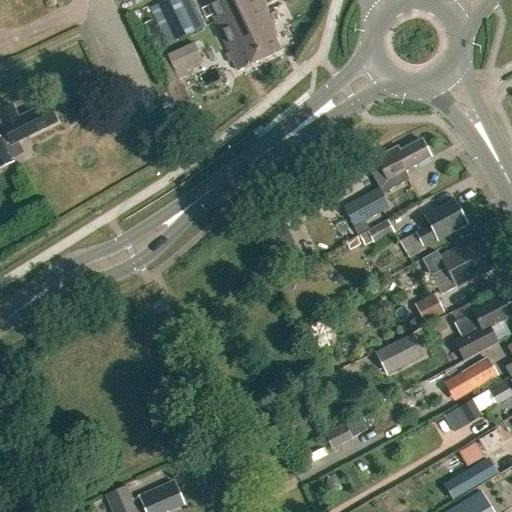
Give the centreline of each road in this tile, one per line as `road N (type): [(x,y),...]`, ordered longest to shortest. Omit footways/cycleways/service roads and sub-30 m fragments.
road 1 (tertiary): [(5,323),(137,264),(214,190)]
road 2 (tertiary): [(214,190),(66,268),(5,323)]
road 3 (residential): [(242,511),(180,362)]
road 4 (tertiary): [(283,139),(314,130),(388,82)]
road 5 (tertiary): [(368,55),(283,139)]
